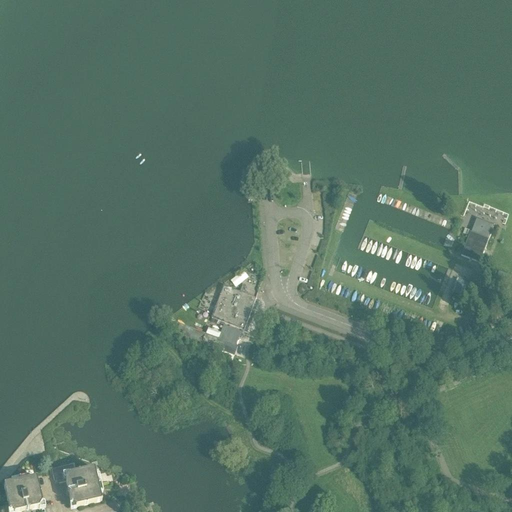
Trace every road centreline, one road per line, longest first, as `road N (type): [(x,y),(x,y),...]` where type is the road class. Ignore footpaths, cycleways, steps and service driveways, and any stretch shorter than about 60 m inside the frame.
road 1 (unclassified): [(511,334),(441,359),(288,299)]
road 2 (residential): [(288,299),(306,220),(279,213),(271,221)]
